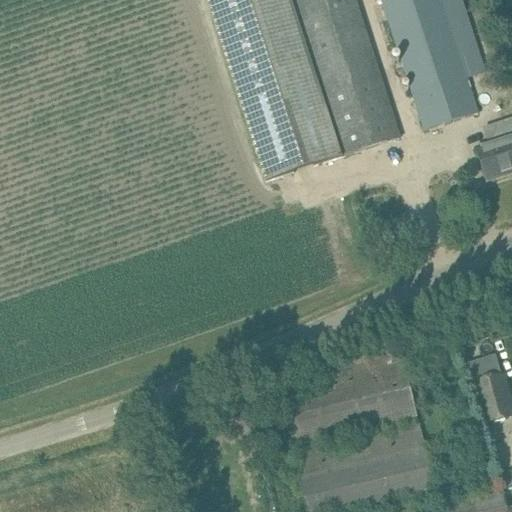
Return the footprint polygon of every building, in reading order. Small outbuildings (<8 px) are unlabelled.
[(344,158),(293,0),(204,0),(264,184),(344,158)] [(341,0),(293,0),(344,158),(398,141),(355,5),(345,9),(341,0)] [(380,0),(424,131),(478,114),(466,77),(486,71),(463,0),(380,0)] [(511,120),(493,127),(498,144),(477,150),(480,164),(487,183),(511,174),(511,120)] [(459,304),(463,312),(480,306),(476,297),(459,304)] [(418,422),(405,368),(400,348),(329,365),(333,381),(263,398),(277,456),(418,422)] [(473,384),(484,426),(511,419),(511,401),(505,375),(473,384)] [(419,426),(314,451),(294,455),(307,511),(339,511),(434,489),(419,426)] [(430,511),(428,506),(405,511),(506,511),(505,506),(501,488),(444,502),(445,508),(430,511)]
